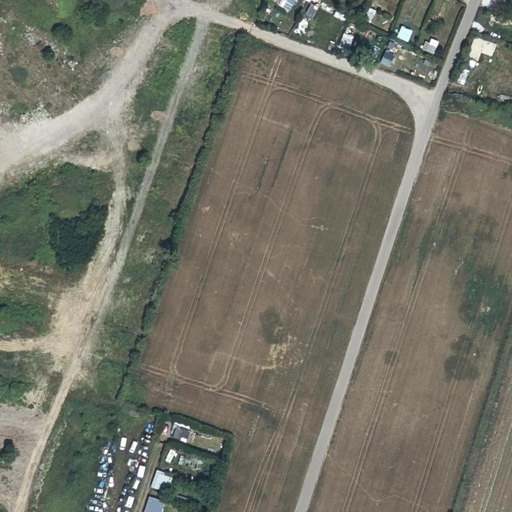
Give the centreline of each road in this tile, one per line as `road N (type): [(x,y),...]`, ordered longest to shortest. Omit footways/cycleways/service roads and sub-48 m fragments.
road 1 (unclassified): [(432,102),(299,511)]
road 2 (track): [(22,511),(119,191),(113,144),(97,111)]
road 3 (unclassified): [(432,102),(169,0)]
road 4 (track): [(0,161),(97,111),(164,19),(184,7)]
